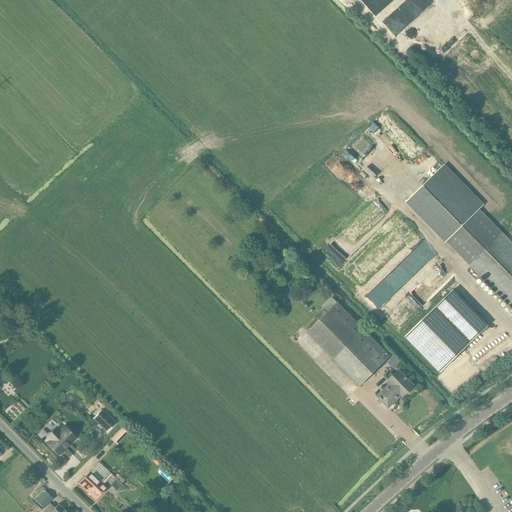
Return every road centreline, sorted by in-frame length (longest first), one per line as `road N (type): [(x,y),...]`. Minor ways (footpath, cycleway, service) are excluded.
road 1 (tertiary): [(369,511),(511,396)]
road 2 (residential): [(87,511),(0,425)]
